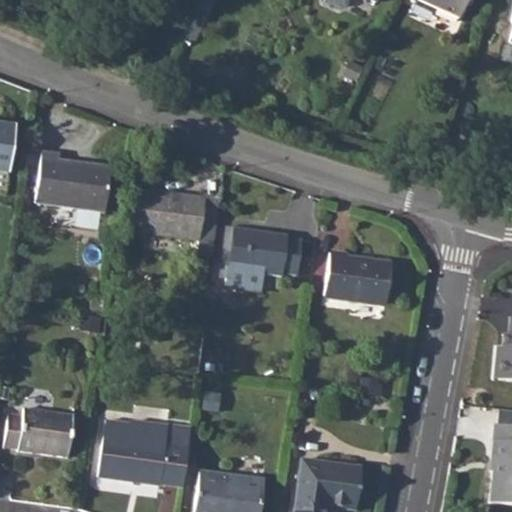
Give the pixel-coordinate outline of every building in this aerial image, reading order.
[(369,0),(376,3),(377,0),(323,0),(324,2),(340,9),(345,7),(348,0),(369,0)] [(410,0),(415,2),(415,0),(458,19),(466,4),(469,2),(470,0),(410,0)] [(0,171),(8,173),(15,127),(0,124),(0,171)] [(59,155),(41,153),(34,204),(103,213),(110,168),(58,161),(59,155)] [(212,259),(220,201),(136,190),(130,232),(198,242),(196,256),(212,259)] [(226,280),(232,228),(226,227),(219,279),(226,280)] [(286,238),(286,235),(232,228),(226,280),(225,288),(260,293),(263,275),(280,278),(281,275),(296,277),(301,240),(286,238)] [(346,256),(329,253),(323,296),(385,305),(390,266),(345,260),(346,256)] [(511,317),(510,318),(509,335),(503,334),(502,348),(499,380),(511,381),(511,317)] [(158,329),(128,325),(127,339),(157,343),(158,329)] [(499,380),(502,348),(496,347),(493,379),(499,380)] [(225,355),(210,353),(208,370),(223,372),(225,355)] [(376,384),(361,383),(360,395),(375,397),(376,384)] [(219,395),(204,393),(202,410),(217,413),(219,395)] [(309,404),(297,402),(295,417),(307,419),(309,404)] [(66,458),(72,416),(22,409),(21,416),(7,414),(2,448),(17,450),(16,451),(66,458)] [(159,484),(181,488),(189,429),(132,421),(127,424),(105,421),(97,477),(158,486),(159,484)] [(511,505),(511,426),(494,425),(491,460),(493,460),(489,503),(511,505)] [(354,511),(360,468),(300,460),(293,511),(324,511),(325,507),(354,511)] [(258,511),(263,481),(198,472),(192,511),(258,511)]
